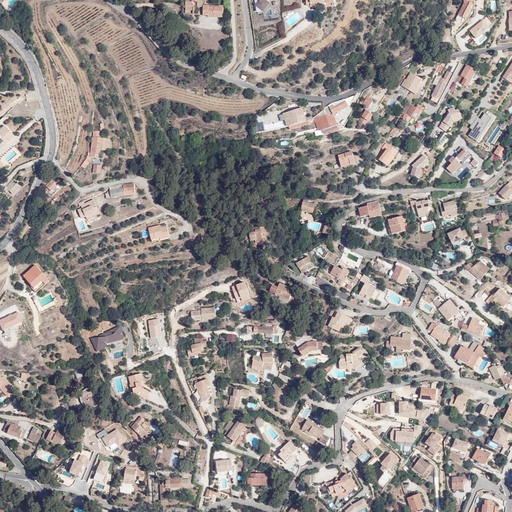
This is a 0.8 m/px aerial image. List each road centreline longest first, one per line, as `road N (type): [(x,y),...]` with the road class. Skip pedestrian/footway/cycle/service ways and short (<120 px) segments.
road 1 (unclassified): [(511,161),(487,186),(383,195),(339,223),(339,239),(412,264),(422,276),(408,309),(361,309),(327,289)]
road 2 (unclassified): [(198,510),(228,500),(273,508),(301,468),(338,458),(336,424),(357,394),(428,376),(511,391)]
road 3 (residential): [(220,76),(333,99),(414,58),(511,45)]
road 4 (unclassified): [(212,332),(173,343),(209,441),(198,510)]
road 5 (unclassified): [(36,484),(115,507),(198,510)]
road 6 (tertiary): [(49,162),(53,128),(35,64),(0,23)]
road 7 (residential): [(107,0),(171,57),(220,76)]
road 8 (unknown): [(511,425),(436,409),(387,387)]
